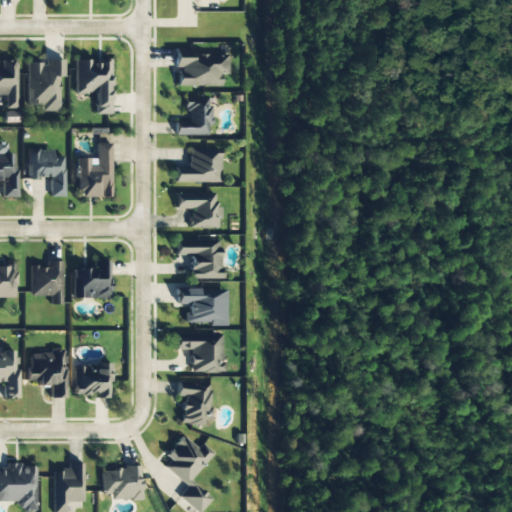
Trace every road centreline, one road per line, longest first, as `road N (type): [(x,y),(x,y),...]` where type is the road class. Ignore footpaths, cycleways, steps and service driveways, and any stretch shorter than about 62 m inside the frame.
road 1 (residential): [(140,0),(139,408),(116,431),(0,432)]
road 2 (residential): [(140,26),(0,26)]
road 3 (residential): [(137,232),(0,231)]
